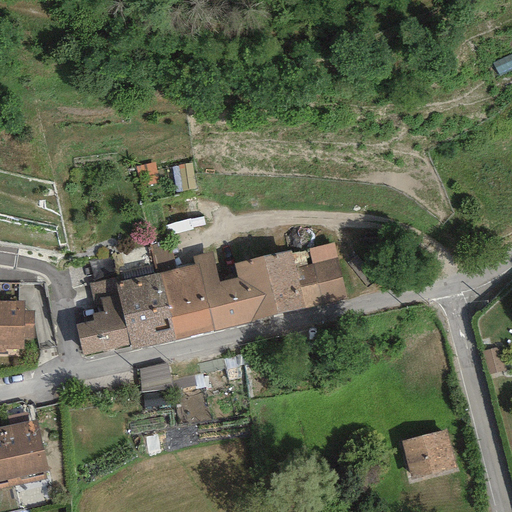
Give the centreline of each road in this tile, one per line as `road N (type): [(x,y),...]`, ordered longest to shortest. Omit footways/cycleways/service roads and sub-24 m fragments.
road 1 (residential): [(73,377),(448,287)]
road 2 (residential): [(507,511),(448,287)]
road 3 (residential): [(73,377),(50,275),(0,259)]
